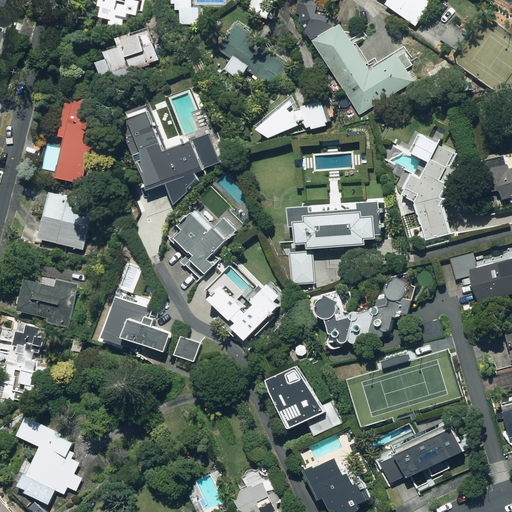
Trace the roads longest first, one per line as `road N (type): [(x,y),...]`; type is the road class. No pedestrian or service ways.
road 1 (unknown): [(152,255),(187,317),(224,342),(246,370),(310,511)]
road 2 (residential): [(50,0),(0,204)]
